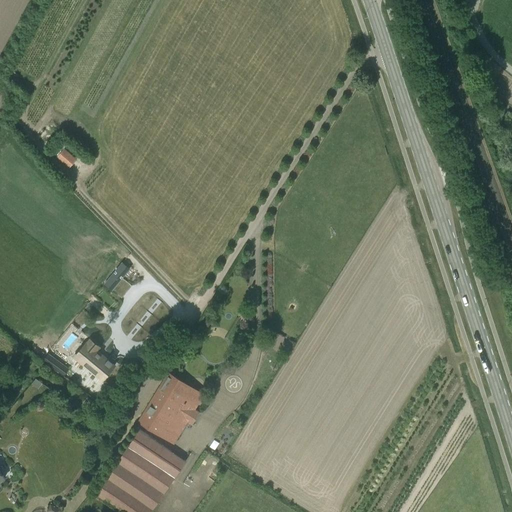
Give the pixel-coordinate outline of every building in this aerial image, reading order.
[(77,158),(64,147),(56,157),(69,168),(77,158)] [(133,291),(136,287),(125,278),(121,282),(133,291)] [(100,347),(89,338),(87,341),(74,357),(102,381),(115,365),(98,350),(100,347)] [(25,380),(15,375),(10,384),(12,385),(10,388),(18,392),(25,380)] [(202,397),(168,376),(139,422),(173,443),(202,397)] [(130,406),(120,400),(114,410),(124,415),(130,406)] [(152,511),(186,458),(139,429),(97,496),(122,511),(152,511)]
